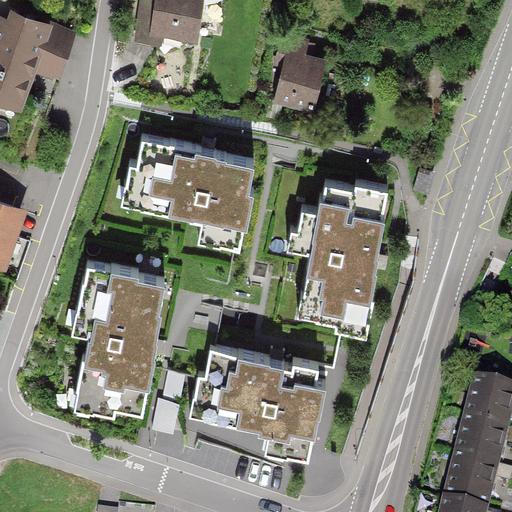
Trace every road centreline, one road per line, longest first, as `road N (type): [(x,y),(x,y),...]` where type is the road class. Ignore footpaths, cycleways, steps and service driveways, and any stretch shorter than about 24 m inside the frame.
road 1 (secondary): [(378,511),(441,280),(511,70)]
road 2 (residential): [(0,378),(95,97),(108,0)]
road 3 (residential): [(259,511),(0,431)]
